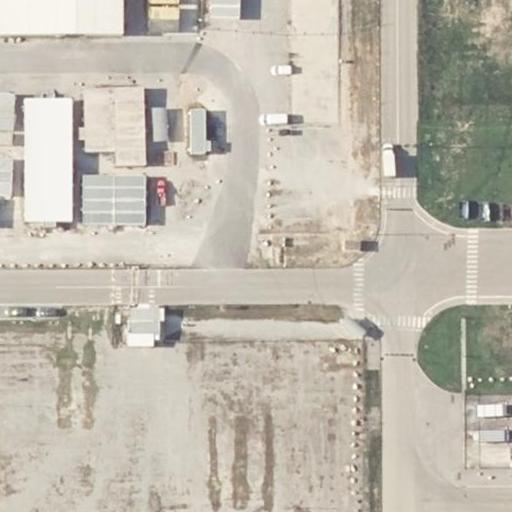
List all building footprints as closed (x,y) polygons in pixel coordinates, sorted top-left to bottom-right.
[(117,0),(0,0),(0,36),(117,36),(117,0)] [(138,88),(78,90),(79,129),(73,129),(73,141),(80,141),(80,152),(109,152),(110,167),(140,166),(138,88)] [(0,129),(16,129),(17,94),(0,93),(0,129)] [(199,110),(185,110),(186,154),(200,154),(199,110)] [(67,115),(21,116),(21,222),(66,222),(67,115)] [(0,195),(15,195),(15,159),(0,159),(0,195)] [(139,176),(78,177),(78,224),(139,225),(139,176)] [(153,310),(123,310),(123,322),(154,322),(153,310)] [(154,322),(123,322),(124,336),(154,336),(154,322)]
